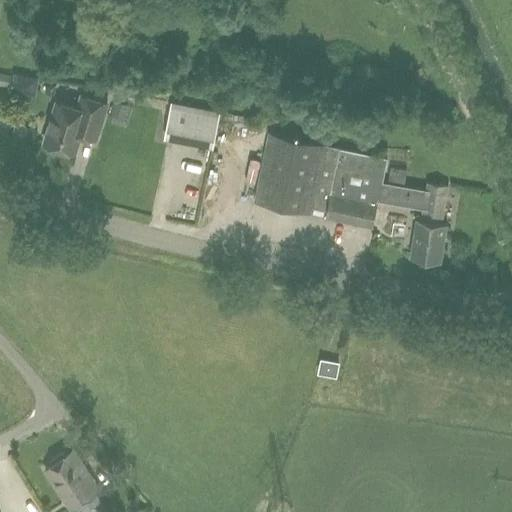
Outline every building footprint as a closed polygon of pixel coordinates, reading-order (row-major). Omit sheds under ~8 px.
[(34,79),(21,76),(17,94),(31,96),(34,79)] [(158,127),(207,136),(214,99),(165,90),(158,127)] [(43,142),(74,151),(80,133),(95,138),(106,101),(81,93),(77,106),(56,100),(43,142)] [(112,115),(124,119),(129,104),(117,100),(112,115)] [(141,140),(144,130),(121,125),(119,135),(141,140)] [(378,199),(381,181),(385,161),(397,162),(398,149),(379,147),(379,154),(269,132),(255,201),(309,212),(311,207),(326,210),(325,216),(372,225),(378,199)] [(388,178),(405,181),(407,169),(390,166),(388,178)] [(423,206),(426,188),(381,181),(378,199),(423,206)] [(426,188),(423,206),(421,213),(416,213),(411,255),(441,260),(446,223),(441,222),(447,184),(427,181),(426,188)] [(204,199),(196,218),(220,227),(228,208),(204,199)] [(338,362),(321,358),(319,371),(336,375),(338,362)] [(51,463),(45,468),(72,507),(99,488),(72,449),(65,454),(64,452),(62,451),(50,459),(50,462),(51,463)]
